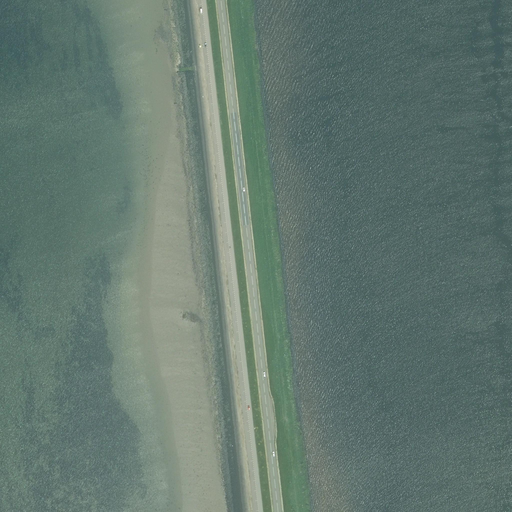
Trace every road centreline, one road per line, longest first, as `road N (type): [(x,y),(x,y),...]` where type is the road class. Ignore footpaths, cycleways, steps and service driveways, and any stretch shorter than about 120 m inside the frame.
road 1 (unclassified): [(260,511),(201,0)]
road 2 (trunk): [(274,511),(219,0)]
